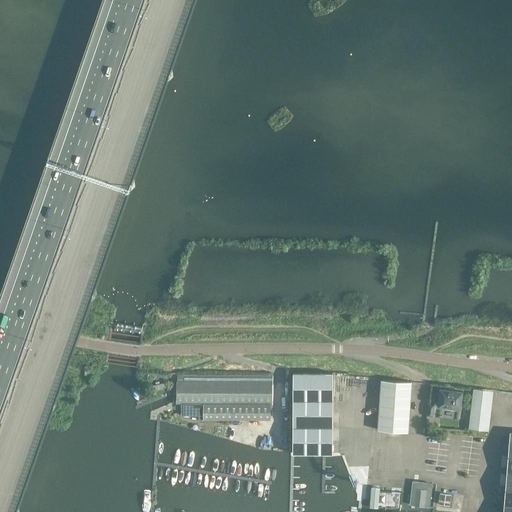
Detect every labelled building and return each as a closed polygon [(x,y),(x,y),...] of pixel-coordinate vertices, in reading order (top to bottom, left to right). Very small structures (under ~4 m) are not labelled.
[(333,373),(294,373),(293,452),(333,453),(333,373)] [(273,404),(273,376),(183,375),(183,380),(176,380),(176,403),(182,403),(181,415),(199,415),(199,419),(270,419),(270,404),(273,404)] [(408,432),(411,382),(411,381),(381,379),(378,430),(408,432)] [(460,408),(462,391),(440,389),(438,405),(445,406),(445,408),(453,409),(453,407),(460,408)] [(493,392),(473,389),(468,430),(489,432),(493,392)] [(511,511),(511,433),(510,433),(503,511),(511,511)] [(431,495),(432,484),(427,483),(421,482),(417,482),(416,484),(413,484),(410,504),(429,507),(430,498),(434,498),(435,496),(431,495)] [(378,507),(380,487),(372,487),(370,507),(378,507)] [(449,505),(451,494),(440,493),(438,504),(449,505)]
